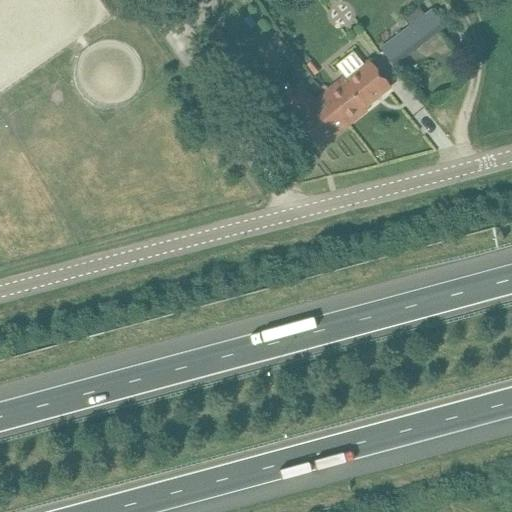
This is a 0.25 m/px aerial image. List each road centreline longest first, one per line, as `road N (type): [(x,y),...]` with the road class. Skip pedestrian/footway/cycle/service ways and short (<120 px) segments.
road 1 (motorway): [(511,278),(0,416)]
road 2 (unclassified): [(0,290),(511,163)]
road 3 (motorway): [(108,511),(511,402)]
road 4 (track): [(297,214),(148,0)]
